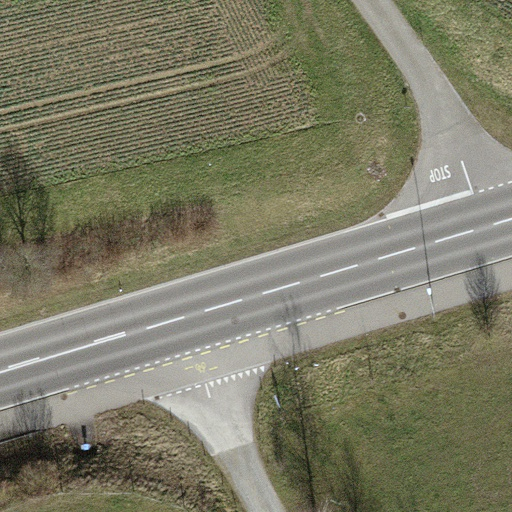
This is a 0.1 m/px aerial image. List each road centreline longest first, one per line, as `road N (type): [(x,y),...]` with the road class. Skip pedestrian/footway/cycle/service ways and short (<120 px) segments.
road 1 (secondary): [(487,226),(0,374)]
road 2 (unclassified): [(375,0),(437,96),(487,226)]
road 3 (track): [(278,511),(173,323)]
